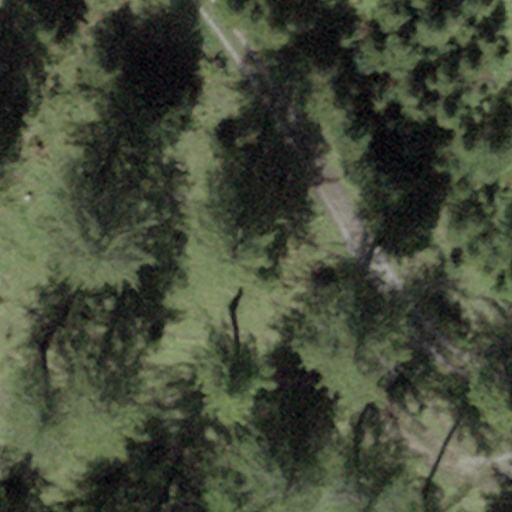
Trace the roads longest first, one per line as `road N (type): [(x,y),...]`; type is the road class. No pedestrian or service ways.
road 1 (track): [(0,388),(129,422),(300,396),(509,496),(511,490)]
road 2 (track): [(511,386),(208,0)]
